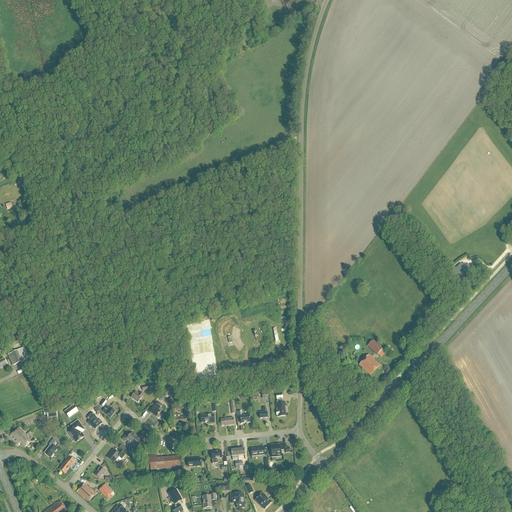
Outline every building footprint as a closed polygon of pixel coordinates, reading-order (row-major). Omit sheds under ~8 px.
[(458,279),(467,271),(461,264),(452,272),(451,273),(457,280),(458,279)] [(373,340),(367,346),(377,355),(382,349),(373,340)] [(14,366),(29,359),(24,348),(19,350),(12,354),(9,355),(14,366)] [(359,366),(371,377),(380,366),(368,355),(359,366)] [(159,385),(153,386),(154,389),(157,389),(162,394),(165,391),(159,385)] [(161,396),(163,399),(164,399),(171,391),(168,388),(161,396)] [(140,393),(138,394),(136,393),(131,398),(138,404),(142,399),(141,399),(144,396),(140,393)] [(158,402),(149,412),(156,418),(156,417),(158,419),(159,419),(160,417),(160,416),(159,415),(161,412),(162,410),(160,408),(162,406),(158,402)] [(286,404),(276,404),(276,411),(277,417),(277,418),(286,417),(285,407),(286,407),(286,404)] [(64,412),(69,419),(78,412),(74,406),(64,412)] [(110,420),(115,415),(107,408),(102,414),(110,420)] [(268,419),(267,408),(263,409),(263,413),(259,414),(260,420),(268,419)] [(56,410),(44,411),(44,417),(47,416),(48,420),(58,419),(56,410)] [(241,417),(240,412),(237,412),(237,418),(240,417),(241,425),(251,423),(250,416),(241,417)] [(173,415),(173,419),(174,426),(186,425),(186,418),(181,418),(180,415),(179,414),(173,415)] [(87,419),(89,421),(87,424),(91,428),(93,426),(95,429),(102,423),(99,420),(97,422),(91,415),(87,419)] [(207,423),(207,424),(214,424),(214,415),(200,415),(201,424),(207,423)] [(234,427),(234,419),(221,421),(222,427),(225,427),(225,428),(234,427)] [(79,430),(82,428),(78,422),(69,428),(71,431),(69,433),(76,443),(84,437),(79,430)] [(28,437),(19,428),(10,437),(19,446),(20,444),(25,449),(31,443),(26,439),(28,437)] [(126,441),(131,445),(131,446),(137,438),(132,433),(130,436),(127,434),(122,440),(125,442),(126,441)] [(131,446),(131,445),(129,447),(132,449),(133,447),(136,450),(143,442),(137,438),(131,446)] [(51,459),(58,451),(53,447),(56,443),(52,440),(47,445),(50,448),(45,455),(51,459)] [(285,444),(270,446),(271,455),(271,458),(281,457),(281,454),(280,451),(285,451),(285,454),(289,454),(288,447),(285,448),(285,444)] [(251,458),(264,456),(263,448),(256,448),(256,450),(250,451),(251,458)] [(117,454),(113,451),(110,454),(111,454),(107,459),(114,464),(119,458),(122,460),(126,456),(119,451),(117,454)] [(217,464),(217,459),(222,459),(221,452),(211,453),(212,460),(212,464),(217,464)] [(75,461),(70,457),(67,461),(59,471),(64,475),(72,465),(71,465),(75,461)] [(151,471),(165,470),(164,459),(157,460),(156,457),(144,458),(145,464),(150,464),(151,471)] [(164,459),(165,470),(180,468),(179,458),(164,459)] [(188,468),(201,467),(201,459),(187,460),(188,468)] [(104,476),(106,473),(99,468),(97,471),(98,472),(94,477),(98,480),(102,475),(104,476)] [(84,485),(77,493),(84,499),(85,498),(89,502),(94,497),(95,496),(93,494),(93,493),(94,492),(91,489),(90,490),(89,489),(89,488),(85,484),(84,485)] [(104,486),(98,491),(99,491),(106,499),(111,495),(108,492),(111,490),(110,489),(106,484),(105,485),(104,486)] [(182,501),(175,490),(168,495),(176,508),(171,511),(182,511),(178,504),(182,501)] [(233,496),(232,496),(232,498),(230,500),(231,503),(232,505),(236,504),(237,509),(244,509),(243,505),(244,505),(243,494),(233,495),(233,496)] [(265,510),(272,504),(262,494),(256,501),(265,510)] [(216,501),(215,495),(210,495),(211,497),(202,498),(204,510),(212,509),(211,502),(216,501)] [(64,511),(66,511),(61,504),(60,505),(58,503),(46,511),(64,511)]
